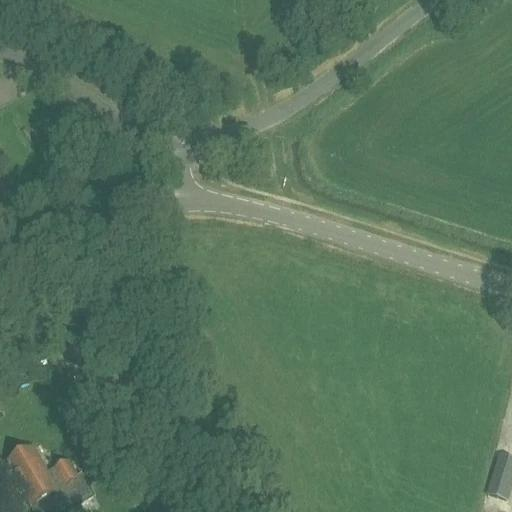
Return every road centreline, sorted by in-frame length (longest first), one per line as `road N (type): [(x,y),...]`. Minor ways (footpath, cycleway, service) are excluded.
road 1 (tertiary): [(511,293),(280,217),(179,202)]
road 2 (unclassified): [(169,156),(271,120),(431,0)]
road 3 (unclassified): [(169,156),(0,53)]
road 4 (tertiary): [(0,281),(120,219),(179,202)]
